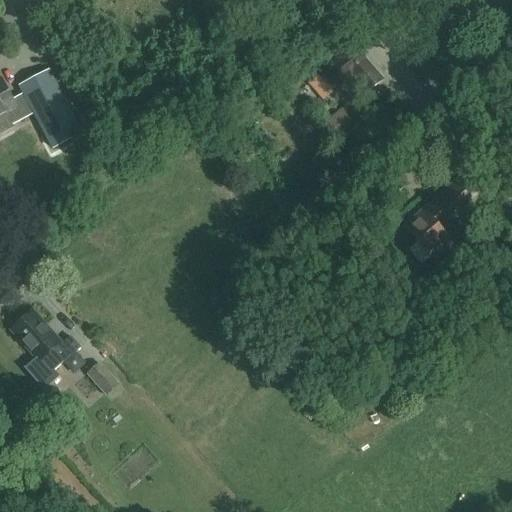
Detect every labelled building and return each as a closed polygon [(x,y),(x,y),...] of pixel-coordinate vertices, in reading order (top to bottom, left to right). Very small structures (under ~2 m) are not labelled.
[(367,93),(383,78),(353,45),(321,73),(336,90),(352,76),(367,93)] [(23,95),(22,95),(33,115),(33,114),(52,149),(80,135),(47,71),(18,86),(23,95)] [(66,92),(79,85),(72,73),(60,80),(66,92)] [(2,79),(0,79),(0,116),(6,114),(12,126),(33,115),(22,95),(13,100),(2,79)] [(347,109),(331,123),(341,135),(357,121),(347,109)] [(481,194),(464,174),(403,227),(431,259),(450,242),(442,233),(468,211),(465,208),(481,194)] [(435,314),(459,296),(444,279),(423,297),(435,314)] [(33,312),(12,330),(36,358),(24,369),(44,392),(61,377),(55,371),(81,348),(71,337),(62,345),(61,344),(33,312)] [(282,325),(281,327),(271,336),(285,348),(296,339),(282,325)] [(100,364),(97,367),(88,375),(107,396),(119,385),(100,364)]
